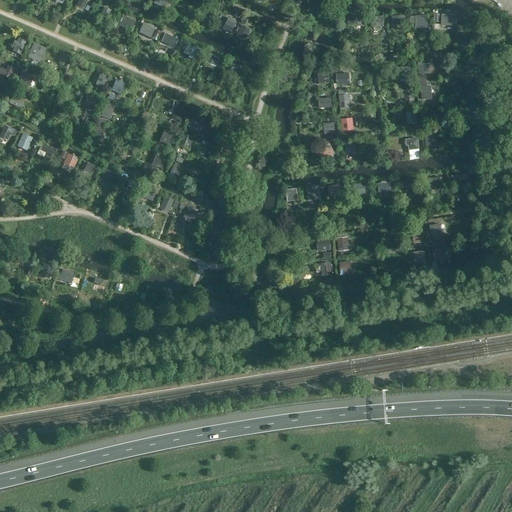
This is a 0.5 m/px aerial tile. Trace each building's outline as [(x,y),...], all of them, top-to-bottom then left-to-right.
[(90,2),(85,0),(78,0),(75,8),(86,13),(90,2)] [(167,0),(154,0),(152,4),(162,9),(167,0)] [(117,11),(106,7),(101,18),(112,22),(117,11)] [(338,11),(329,7),(325,16),(334,20),(338,11)] [(203,25),(209,15),(199,9),(193,20),(203,25)] [(363,16),(352,14),(351,24),(361,26),(363,16)] [(237,22),(227,16),(221,27),(232,32),(237,22)] [(427,16),(415,16),(415,27),(427,27),(427,16)] [(135,21),(125,17),(120,27),(131,32),(135,21)] [(455,17),(442,17),(443,27),(456,26),(455,17)] [(383,18),(371,18),(371,29),(383,29),(383,18)] [(407,19),(393,20),(393,29),(408,28),(407,19)] [(156,29),(145,24),(140,35),(151,40),(156,29)] [(176,38),(166,32),(160,43),(170,48),(176,38)] [(25,45),(15,39),(10,50),(20,55),(25,45)] [(199,48),(188,44),(183,55),(194,59),(199,48)] [(45,51),(34,47),(29,58),(40,62),(45,51)] [(211,54),(207,64),(217,67),(221,57),(211,54)] [(232,63),(230,71),(241,75),(244,66),(232,63)] [(430,63),(419,63),(420,75),(431,74),(430,63)] [(15,70),(6,66),(3,75),(11,79),(15,70)] [(409,67),(398,68),(399,80),(410,79),(409,67)] [(325,71),(314,72),(315,83),(326,82),(325,71)] [(31,77),(21,72),(15,82),(26,88),(31,77)] [(108,78),(97,74),(93,85),(103,89),(108,78)] [(347,74),(336,75),(337,87),(348,86),(347,74)] [(126,85),(115,81),(111,92),(121,96),(126,85)] [(433,88),(422,89),(423,100),(434,99),(433,88)] [(415,91),(404,92),(405,103),(416,102),(415,91)] [(24,98),(14,92),(8,103),(19,108),(24,98)] [(352,96),(341,97),(342,109),(353,108),(352,96)] [(98,102),(87,97),(82,108),(93,113),(98,102)] [(331,98),(319,99),(320,111),(332,110),(331,98)] [(115,111),(104,106),(99,117),(110,122),(115,111)] [(185,112),(174,107),(170,118),(180,123),(185,112)] [(424,112),(424,122),(435,122),(435,112),(424,112)] [(406,125),(415,125),(415,113),(406,113),(406,125)] [(89,118),(80,114),(77,123),(85,127),(89,118)] [(204,121),(193,116),(188,127),(199,132),(204,121)] [(354,123),(343,124),(344,136),(355,135),(354,123)] [(333,124),(322,125),(323,136),(334,135),(333,124)] [(16,131),(6,126),(1,137),(11,141),(16,131)] [(106,131),(95,127),(90,138),(101,142),(106,131)] [(174,137),(163,132),(158,143),(169,148),(174,137)] [(31,142),(20,137),(15,147),(25,153),(31,142)] [(437,137),(426,138),(427,148),(439,146),(437,137)] [(196,143),(185,138),(181,149),(191,154),(196,143)] [(410,149),(418,149),(418,138),(409,139),(410,149)] [(52,149),(41,144),(37,155),(47,159),(52,149)] [(331,144),(321,149),(326,159),(336,155),(331,144)] [(358,146),(347,147),(348,158),(359,157),(358,146)] [(74,160),(64,155),(58,165),(68,171),(74,160)] [(167,159),(156,155),(152,166),(162,170),(167,159)] [(185,166),(174,161),(170,172),(180,177),(185,166)] [(96,166),(86,162),(81,172),(91,177),(96,166)] [(112,178),(102,172),(96,183),(106,188),(112,178)] [(469,174),(455,175),(455,185),(469,184),(469,174)] [(443,187),(442,177),(429,178),(430,188),(443,187)] [(136,183),(125,178),(121,188),(131,193),(136,183)] [(417,181),(406,182),(407,193),(418,192),(417,181)] [(367,183),(356,184),(357,196),(368,195),(367,183)] [(393,193),(392,184),(377,185),(378,195),(393,193)] [(337,187),(329,189),(331,201),(339,199),(337,187)] [(318,188),(307,189),(308,200),(319,199),(318,188)] [(152,195),(142,189),(136,200),(147,205),(152,195)] [(289,205),(297,204),(296,192),(288,193),(289,205)] [(175,202),(165,197),(160,208),(170,213),(175,202)] [(199,214),(189,209),(183,219),(193,225),(199,214)] [(442,227),(431,228),(432,239),(443,238),(442,227)] [(424,230),(413,231),(414,243),(425,242),(424,230)] [(330,238),(319,239),(320,251),(331,250),(330,238)] [(349,238),(338,239),(339,250),(350,249),(349,238)] [(443,249),(432,249),(433,261),(444,260),(443,249)] [(413,264),(424,263),(423,251),(412,251),(413,264)] [(24,261),(10,258),(8,267),(23,270),(24,261)] [(352,261),(340,262),(341,274),(353,273),(352,261)] [(50,280),(54,267),(43,264),(39,276),(50,280)] [(331,264),(320,265),(321,277),(332,276),(331,264)] [(74,272),(64,270),(61,282),(70,284),(74,272)] [(147,293),(136,292),(135,304),(147,305),(147,293)]
